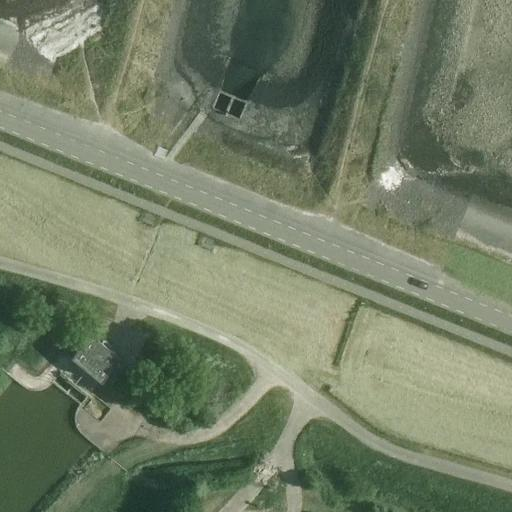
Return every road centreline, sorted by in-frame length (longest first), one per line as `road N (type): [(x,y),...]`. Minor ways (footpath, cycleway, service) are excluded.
road 1 (unclassified): [(511,486),(388,450),(213,334),(0,262)]
road 2 (tertiary): [(511,325),(0,119)]
